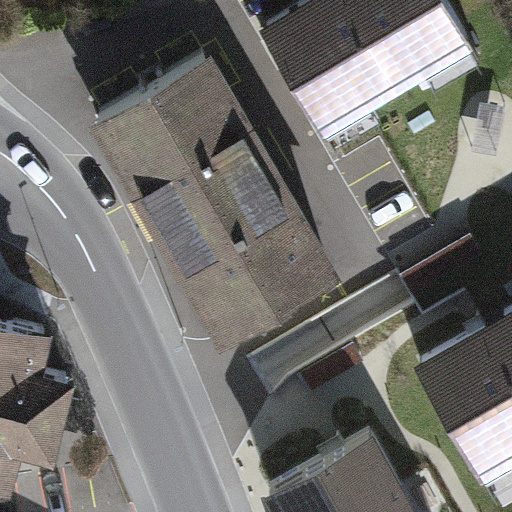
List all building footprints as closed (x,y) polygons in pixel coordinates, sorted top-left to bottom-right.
[(468,33),(448,0),(300,0),(265,21),(322,118),(468,33)] [(199,52),(104,108),(189,251),(285,195),(199,52)] [(285,195),(189,251),(231,325),(326,268),(285,195)] [(481,463),(511,445),(511,304),(420,358),(481,463)] [(34,363),(44,325),(0,313),(0,471),(6,473),(16,434),(48,443),(54,419),(75,425),(81,398),(61,393),(67,372),(34,363)] [(418,511),(370,426),(270,483),(286,511),(418,511)]
